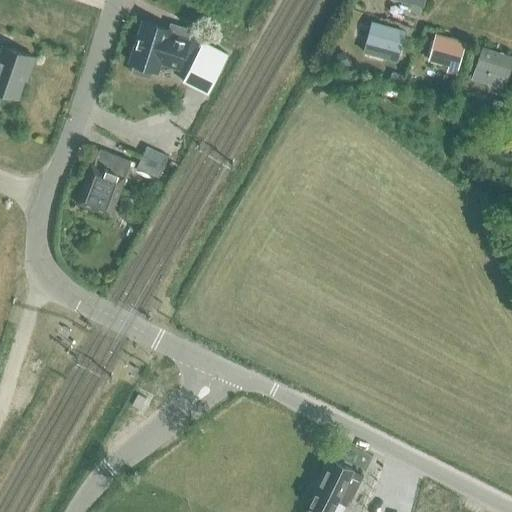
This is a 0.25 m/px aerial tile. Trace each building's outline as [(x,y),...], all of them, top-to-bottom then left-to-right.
[(170,31),(170,29),(143,21),(130,62),(157,70),(160,61),(179,68),(186,47),(188,40),(168,34),(170,31)] [(403,33),(372,24),(367,44),(398,52),(403,33)] [(188,40),(186,47),(196,50),(201,36),(190,32),(188,40)] [(463,44),(436,36),(431,55),(444,59),(443,63),(449,65),(447,70),(455,73),(463,44)] [(228,54),(203,42),(183,81),(208,94),(228,54)] [(0,50),(0,91),(18,98),(27,71),(29,72),(34,57),(2,46),(0,50)] [(511,61),(511,58),(482,49),(473,76),(492,82),(494,75),(506,79),(511,61)] [(344,52),(334,55),(338,67),(348,63),(344,52)] [(384,94),(395,98),(398,91),(386,87),(384,94)] [(493,99),(490,109),(502,112),(505,102),(493,99)] [(86,177),(76,203),(110,216),(131,161),(100,149),(89,178),(86,177)] [(142,155),(136,168),(158,179),(164,166),(142,155)] [(318,492),(311,506),(321,511),(332,511),(338,502),(347,507),(348,506),(363,476),(352,470),(332,459),(316,491),(318,492)]
